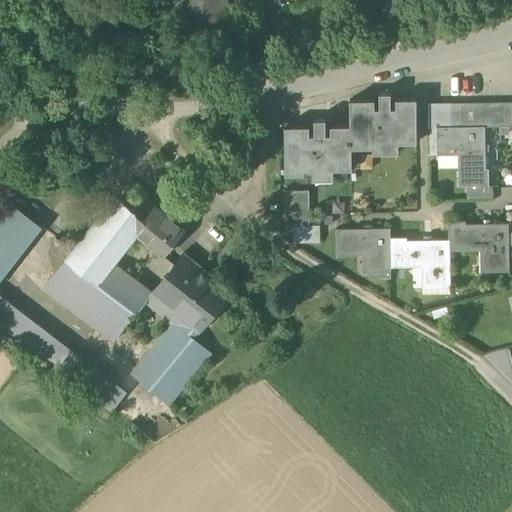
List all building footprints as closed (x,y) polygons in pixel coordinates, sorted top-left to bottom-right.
[(224,0),(186,0),(185,26),(223,29),(224,0)] [(395,99),(396,107),(390,107),(390,93),(379,94),(380,107),(374,107),(374,147),(398,147),(398,143),(416,142),(416,99),(395,99)] [(349,100),(348,125),(330,126),(330,134),(325,134),(324,120),(314,120),(314,134),(309,134),(309,126),(284,126),(284,168),(306,168),(307,174),(332,174),(332,163),(351,163),(351,148),(374,147),(374,107),(373,99),(349,100)] [(511,102),(502,103),(502,127),(511,126),(511,102)] [(440,127),(440,103),(428,104),(428,128),(436,127),(440,127)] [(450,127),(450,103),(440,103),(440,127),(450,127)] [(461,127),(460,103),(450,103),(450,127),(461,127)] [(471,127),(471,103),(460,103),(461,127),(471,127)] [(482,127),(481,103),(471,103),(471,127),(482,127)] [(492,127),(491,103),(481,103),(482,127),(484,127),(492,127)] [(502,127),(502,103),(491,103),(492,127),(502,127)] [(486,169),(484,127),(482,127),(471,127),(461,127),(450,127),(440,127),(436,127),(437,147),(458,147),(458,153),(459,186),(488,185),(488,169),(486,169)] [(154,207),(127,185),(116,199),(143,221),(154,207)] [(285,226),(293,226),(293,243),(319,243),(319,225),(309,225),(308,191),(285,191),(285,226)] [(143,221),(116,199),(107,211),(135,233),(143,221)] [(9,202),(0,212),(0,276),(40,226),(9,202)] [(183,230),(154,207),(143,221),(172,244),(183,230)] [(135,233),(107,211),(68,260),(96,282),(112,262),(135,233)] [(509,223),(466,223),(466,220),(448,220),(448,239),(449,239),(449,250),(488,250),(488,271),(509,271),(509,223)] [(389,227),(336,228),(337,256),(369,255),(369,272),(390,272),(389,237),(389,227)] [(448,239),(406,240),(406,237),(389,237),(390,266),(428,266),(428,288),(449,287),(449,250),(449,239),(448,239)] [(228,293),(183,256),(153,293),(199,330),(228,293)] [(112,262),(96,282),(68,260),(66,259),(43,288),(113,341),(146,301),(153,293),(112,262)] [(199,330),(153,293),(146,301),(172,324),(191,339),(192,338),(199,330)] [(120,397),(0,305),(0,325),(111,410),(120,397)] [(191,339),(172,324),(131,374),(168,405),(210,354),(192,338),(191,339)]
